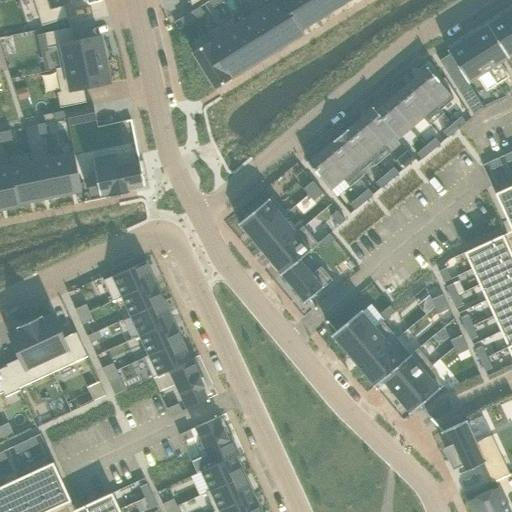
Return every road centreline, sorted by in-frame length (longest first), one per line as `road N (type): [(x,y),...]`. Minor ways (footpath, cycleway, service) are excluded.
road 1 (residential): [(437,511),(415,474),(339,402),(219,257),(194,214)]
road 2 (residential): [(477,0),(424,31),(194,214)]
road 3 (residential): [(166,237),(299,511)]
road 4 (residential): [(131,0),(157,122),(194,214)]
road 5 (residential): [(166,237),(141,233),(0,297)]
